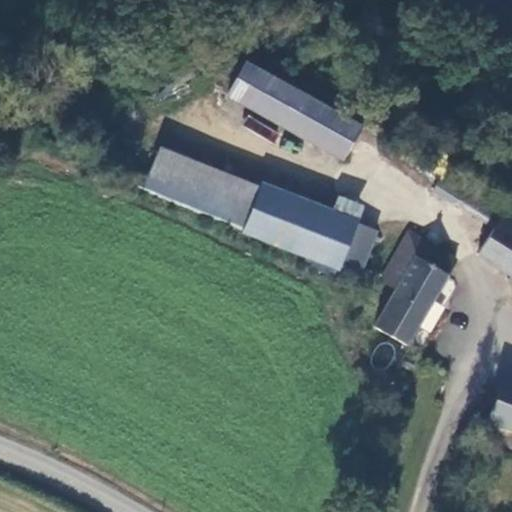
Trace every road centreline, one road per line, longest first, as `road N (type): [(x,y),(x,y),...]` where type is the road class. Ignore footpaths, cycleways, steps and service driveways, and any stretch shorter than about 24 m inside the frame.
road 1 (tertiary): [(131,511),(0,446)]
road 2 (track): [(424,0),(511,92)]
